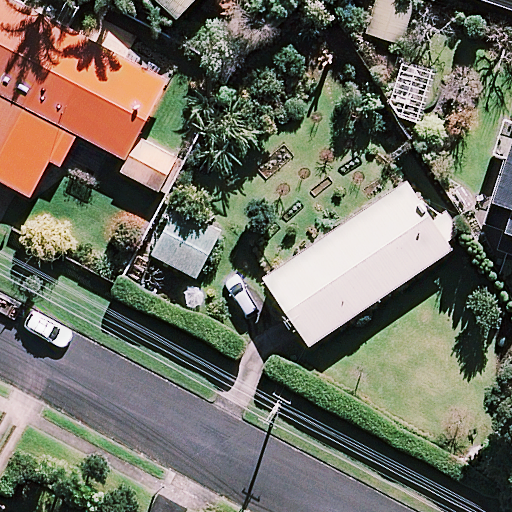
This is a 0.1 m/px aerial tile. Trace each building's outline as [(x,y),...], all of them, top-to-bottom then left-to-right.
[(0,0),(0,162),(69,28),(13,0),(0,0)] [(158,0),(178,18),(195,0),(158,0)] [(413,4),(400,0),(375,0),(366,33),(401,44),(413,4)] [(511,0),(483,0),(511,9),(511,0)] [(69,28),(0,162),(0,179),(33,197),(52,161),(62,166),(79,133),(128,159),(139,138),(169,79),(69,28)] [(436,76),(403,63),(385,108),(418,121),(436,76)] [(177,157),(139,138),(128,159),(121,172),(159,192),(177,157)] [(489,227),(506,233),(500,251),(511,255),(511,152),(496,202),(489,227)] [(262,277),(308,346),(453,249),(406,181),(262,277)] [(175,208),(151,255),(197,278),(221,231),(175,208)]
